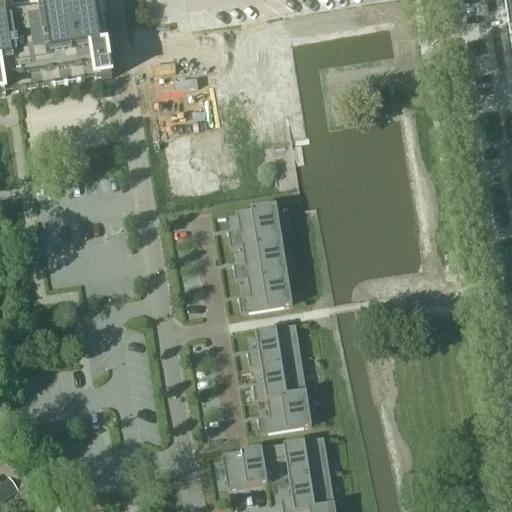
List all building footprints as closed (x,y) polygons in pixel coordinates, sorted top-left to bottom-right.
[(11,13),(0,15),(0,99),(0,100),(0,99),(6,98),(5,95),(19,93),(19,97),(85,86),(85,82),(95,81),(96,84),(100,83),(100,84),(111,82),(107,53),(98,0),(82,0),(81,2),(38,9),(38,10),(11,15),(11,13)] [(241,250),(241,249),(281,243),(276,209),(236,215),(239,234),(227,236),(230,252),(241,250)] [(247,283),(246,282),(287,276),(281,243),(241,249),(241,250),(244,267),(232,269),(235,285),(247,283)] [(238,302),(240,318),(292,310),(287,276),(246,282),(247,283),(249,300),(238,302)] [(261,371),(260,370),(301,363),(295,329),(255,336),(258,355),(246,357),(249,372),(261,371)] [(266,404),(266,403),(306,396),(301,363),(260,370),(261,371),(263,388),(252,390),(254,405),(266,404)] [(257,423),(259,438),(311,430),(306,396),(266,403),(266,404),(269,421),(257,423)] [(272,450),(275,466),(286,464),(289,482),(329,476),(323,442),(272,450)] [(264,468),(275,466),(272,450),(222,458),(227,493),(267,487),(264,468)] [(329,476),(289,482),(292,501),(280,503),(281,511),(314,511),(334,509),(329,476)] [(0,505),(18,494),(9,482),(0,487),(0,505)]
